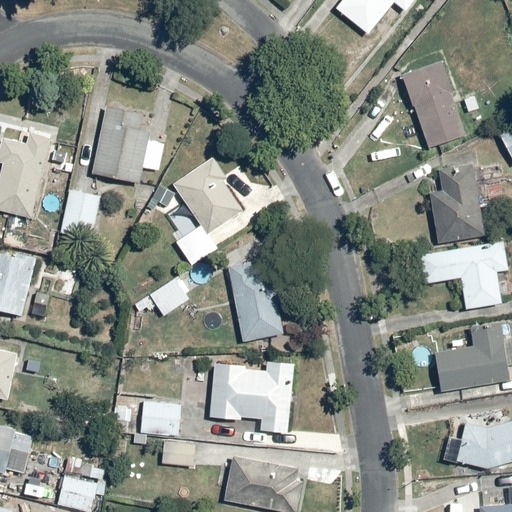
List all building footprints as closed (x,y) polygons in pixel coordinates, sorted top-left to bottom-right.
[(414,0),(342,0),(336,7),(369,34),(395,3),(406,11),(414,0)] [(468,135),(443,61),(403,75),(429,149),(468,135)] [(108,106),(93,174),(140,184),(144,168),(161,171),(167,144),(150,141),(152,132),(142,130),(146,114),(108,106)] [(0,175),(2,176),(0,182),(0,210),(33,219),(53,138),(31,133),(28,145),(4,139),(0,153),(0,175)] [(175,184),(211,233),(245,209),(225,181),(229,178),(214,156),(175,184)] [(431,195),(439,244),(486,236),(475,164),(441,170),(444,192),(431,195)] [(101,194),(69,189),(61,234),(93,240),(101,194)] [(506,242),(422,255),(427,284),(462,279),(466,309),(503,303),(498,273),(511,271),(506,242)] [(0,310),(23,317),(38,259),(0,249),(0,310)] [(228,266),(244,342),(284,334),(276,292),(283,291),(278,264),(255,269),(253,260),(228,266)] [(178,277),(136,305),(141,314),(156,304),(165,317),(193,299),(178,277)] [(475,346),(437,352),(442,391),(511,381),(502,323),(472,327),(475,346)] [(0,397),(9,400),(19,354),(0,349),(0,397)] [(216,364),(211,418),(242,421),(243,418),(262,420),(261,430),(289,433),(295,365),(269,363),(268,373),(246,371),(246,367),(216,364)] [(180,401),(142,399),(141,433),(178,435),(180,401)] [(134,437),(136,407),(112,405),(111,436),(134,437)] [(468,423),(458,461),(488,469),(511,462),(511,421),(488,428),(468,423)] [(17,431),(0,426),(0,472),(7,474),(8,469),(24,474),(34,438),(17,434),(17,431)] [(196,437),(162,436),(161,464),(194,465),(196,437)] [(68,453),(58,502),(90,508),(100,459),(68,453)] [(300,470),(235,457),(226,501),(283,511),(299,511),(305,482),(298,481),(300,470)] [(209,470),(193,468),(191,489),(207,491),(209,470)]
